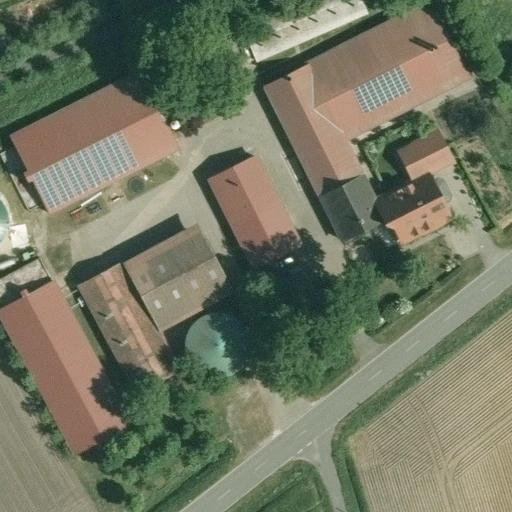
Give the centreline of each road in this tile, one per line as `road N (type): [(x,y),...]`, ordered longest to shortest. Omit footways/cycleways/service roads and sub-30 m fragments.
road 1 (tertiary): [(511,265),(307,427)]
road 2 (tertiary): [(307,427),(200,511)]
